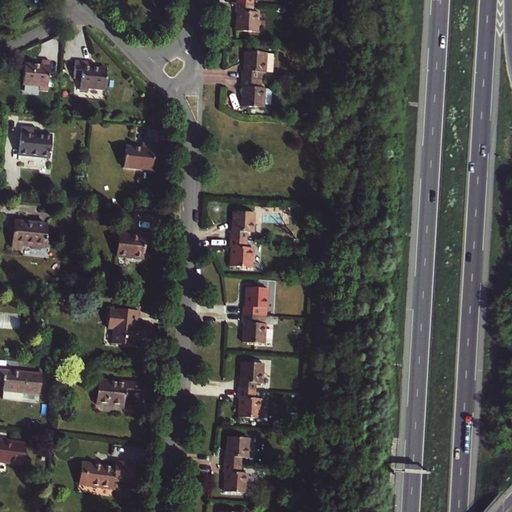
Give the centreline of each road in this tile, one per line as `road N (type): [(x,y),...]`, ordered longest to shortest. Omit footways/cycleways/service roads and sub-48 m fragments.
road 1 (motorway): [(458,511),(488,0)]
road 2 (motorway): [(440,0),(410,511)]
road 3 (residential): [(163,82),(189,126),(191,204),(182,360),(160,511)]
